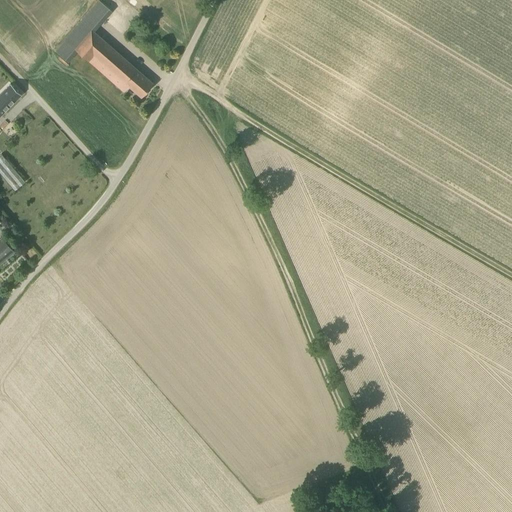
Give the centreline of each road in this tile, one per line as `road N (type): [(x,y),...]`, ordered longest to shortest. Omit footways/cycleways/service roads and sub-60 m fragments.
road 1 (track): [(511,274),(175,76)]
road 2 (unclassified): [(0,314),(115,182),(214,0)]
